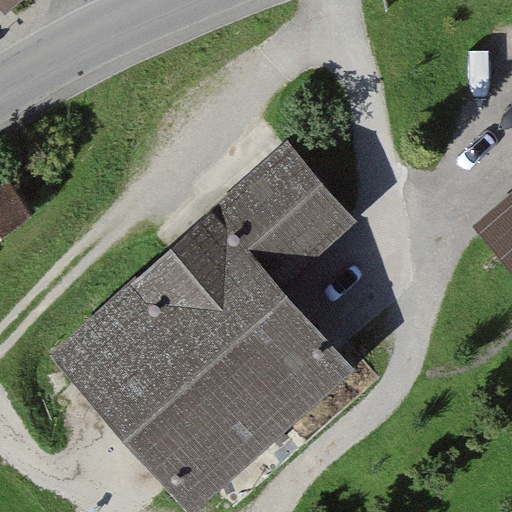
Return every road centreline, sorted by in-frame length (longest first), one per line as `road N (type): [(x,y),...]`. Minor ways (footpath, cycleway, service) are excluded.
road 1 (track): [(343,13),(414,328),(392,389),(269,511)]
road 2 (track): [(341,0),(343,13),(162,172),(0,345)]
road 3 (tertiary): [(0,90),(175,0)]
